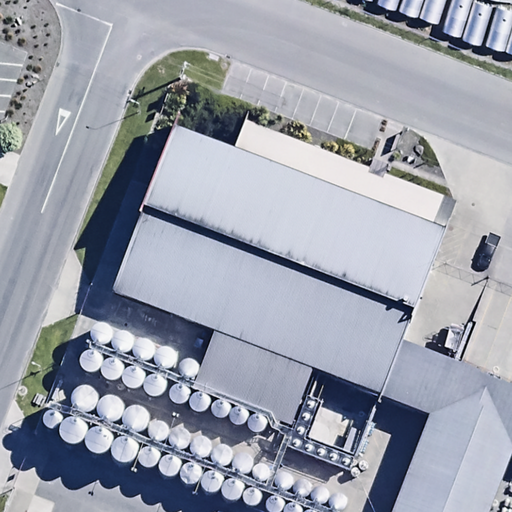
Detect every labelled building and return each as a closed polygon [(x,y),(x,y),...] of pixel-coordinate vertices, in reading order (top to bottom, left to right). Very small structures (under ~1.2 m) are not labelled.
[(327,374),(424,412),(385,511),(501,511),(511,485),(511,393),(381,343),(420,241),(179,148),(123,291),(217,327),(190,396),(302,440),(327,374)] [(200,367),(93,328),(87,347),(193,385),(200,367)] [(166,387),(82,356),(76,372),(160,403),(166,387)] [(131,470),(150,418),(75,390),(56,442),(131,470)] [(269,472),(253,466),(254,463),(151,424),(134,469),(237,508),(238,504),(255,511),(269,472)] [(342,511),(346,504),(277,478),(264,511),(342,511)]
